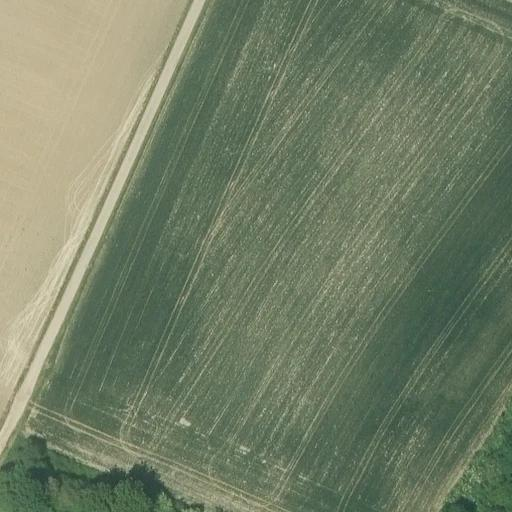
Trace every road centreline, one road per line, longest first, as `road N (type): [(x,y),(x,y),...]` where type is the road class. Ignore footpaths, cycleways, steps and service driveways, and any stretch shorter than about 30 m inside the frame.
road 1 (track): [(145,122),(0,449)]
road 2 (unclassified): [(145,122),(199,0)]
